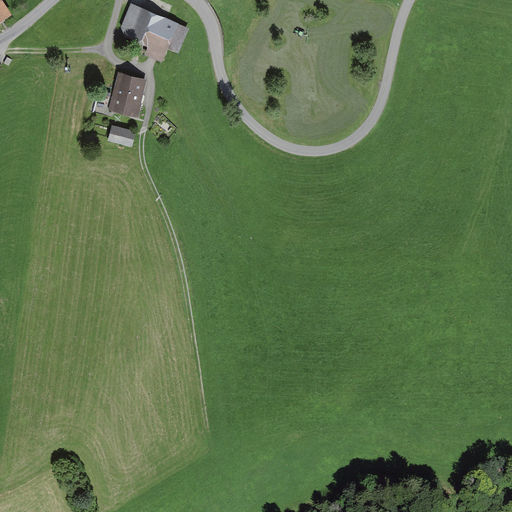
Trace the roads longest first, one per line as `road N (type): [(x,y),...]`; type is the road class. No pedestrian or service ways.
road 1 (unclassified): [(195,0),(240,111),(280,144),(310,150),(338,147),(371,121),(409,0)]
road 2 (track): [(210,448),(179,257),(142,161),(144,126)]
